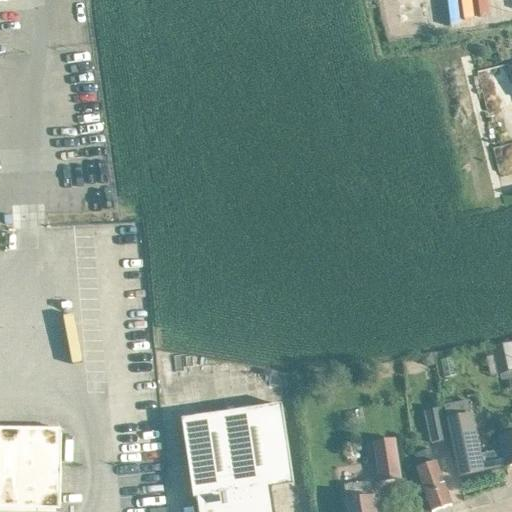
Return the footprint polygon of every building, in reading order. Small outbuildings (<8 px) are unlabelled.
[(481,473),(468,404),(467,403),(444,408),(458,478),(481,473)] [(282,407),(262,410),(268,449),(284,447),(289,484),(267,487),(268,491),(246,494),(248,511),(249,511),(274,508),(272,491),(294,487),(282,407)] [(289,484),(284,447),(268,449),(262,410),(221,416),(236,511),(248,511),(246,494),(268,491),(267,487),(289,484)] [(436,411),(431,412),(423,414),(431,445),(444,442),(436,411)] [(182,422),(190,475),(194,502),(197,502),(198,511),(236,511),(221,416),(182,422)] [(0,431),(0,511),(48,511),(58,511),(60,460),(61,432),(0,431)] [(506,468),(507,468),(511,466),(511,436),(500,439),(506,468)] [(396,445),(376,448),(381,487),(401,484),(396,445)] [(435,511),(452,506),(445,489),(436,463),(434,464),(432,457),(415,463),(418,470),(416,471),(431,511),(435,511)] [(374,511),(372,489),(371,484),(345,488),(348,511),(374,511)]
